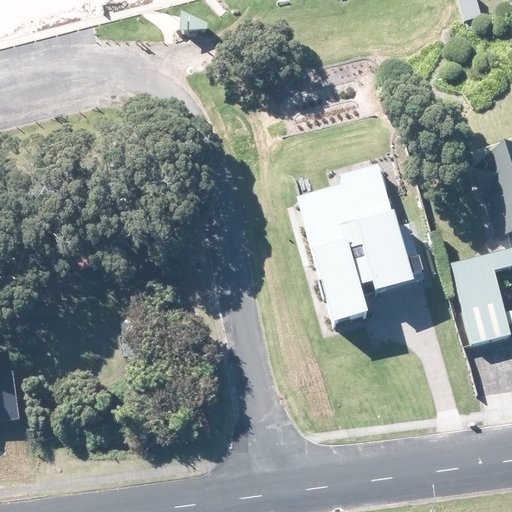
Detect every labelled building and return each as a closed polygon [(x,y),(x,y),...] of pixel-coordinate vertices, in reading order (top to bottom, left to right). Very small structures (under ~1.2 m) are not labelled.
[(476,0),(456,0),(463,20),(481,14),(476,0)] [(211,32),(212,26),(189,17),(187,35),(211,32)] [(495,236),(511,230),(511,153),(473,166),(483,195),(495,236)] [(308,206),(346,331),(383,320),(375,292),(385,289),(388,300),(425,289),(403,216),(396,218),(381,169),(349,179),(353,193),(308,206)] [(490,271),(511,266),(509,250),(476,257),(447,264),(464,345),(481,342),(505,336),(490,271)] [(0,344),(0,426),(26,424),(21,377),(10,378),(6,344),(0,344)]
